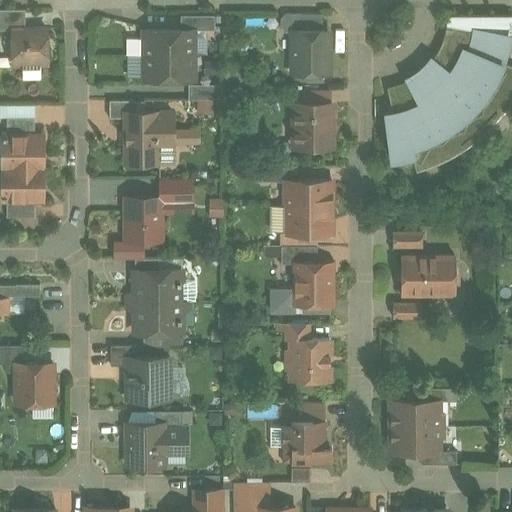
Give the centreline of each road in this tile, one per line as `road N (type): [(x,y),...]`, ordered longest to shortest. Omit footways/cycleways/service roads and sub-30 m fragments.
road 1 (residential): [(361,0),(361,484),(511,481)]
road 2 (residential): [(76,252),(78,0)]
road 3 (residential): [(81,485),(76,252)]
